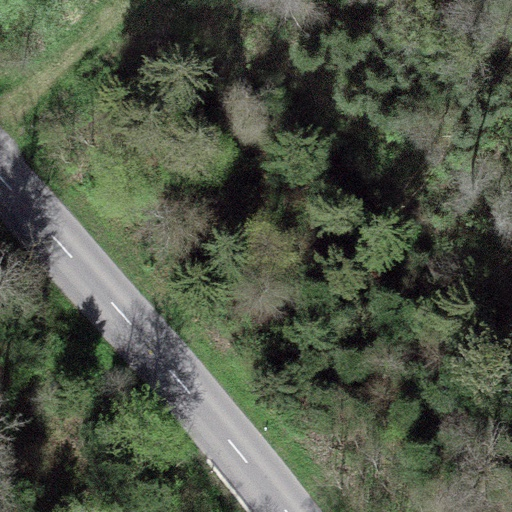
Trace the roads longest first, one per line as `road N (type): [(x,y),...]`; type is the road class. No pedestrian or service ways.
road 1 (tertiary): [(0,188),(150,352),(270,511)]
road 2 (track): [(132,0),(0,130)]
